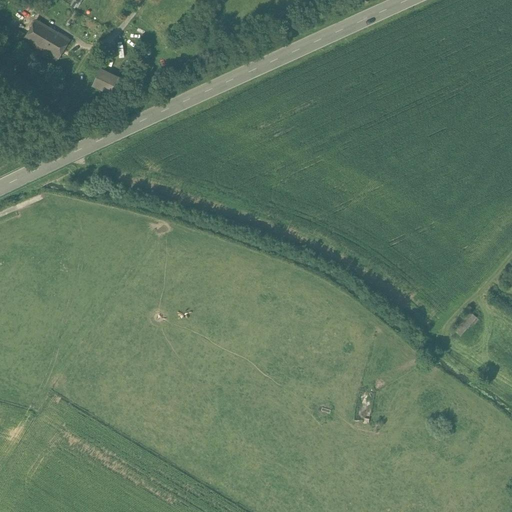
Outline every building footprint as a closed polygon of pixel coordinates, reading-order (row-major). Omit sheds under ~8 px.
[(69,40),(36,20),(27,36),(25,39),(51,54),(48,60),(55,64),(69,40)] [(27,36),(11,26),(6,36),(22,45),(25,39),(27,36)] [(51,54),(25,39),(22,45),(48,60),(51,54)] [(121,79),(99,70),(91,88),(112,98),(121,79)] [(470,311),(454,330),(460,336),(476,317),(470,311)] [(369,422),(374,393),(359,390),(353,419),(369,422)]
